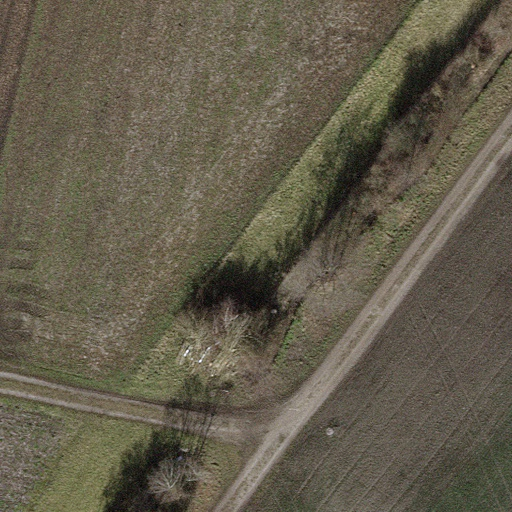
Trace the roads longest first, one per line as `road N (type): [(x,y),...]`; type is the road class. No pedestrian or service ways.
road 1 (track): [(511,108),(208,511)]
road 2 (track): [(265,434),(0,373)]
